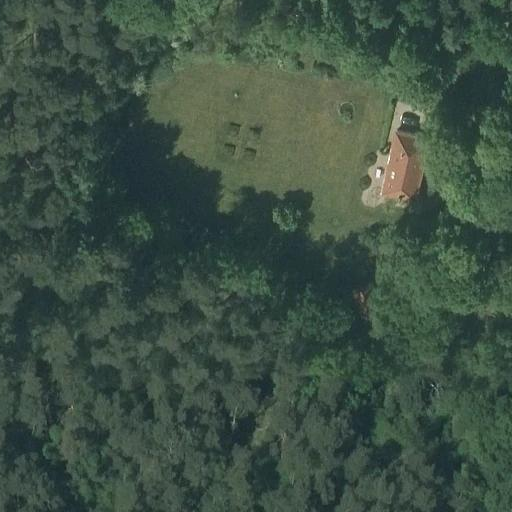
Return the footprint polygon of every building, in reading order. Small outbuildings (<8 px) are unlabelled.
[(187,22),(191,10),(168,0),(163,12),(187,22)] [(296,21),(301,9),(284,2),(280,14),(296,21)] [(454,103),(462,69),(412,57),(404,91),(454,103)] [(413,198),(427,139),(396,132),(383,191),(413,198)] [(362,317),(381,309),(372,282),(352,291),(362,317)]
